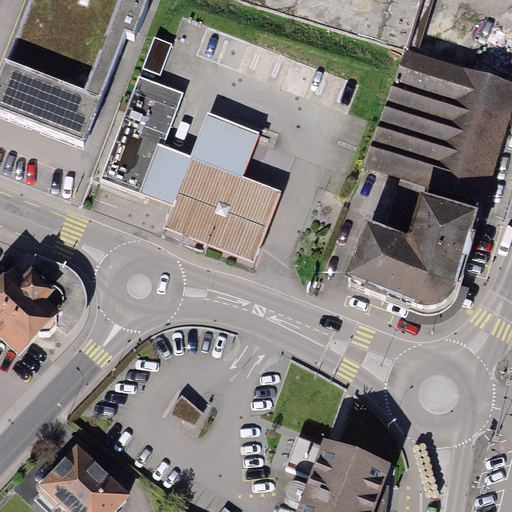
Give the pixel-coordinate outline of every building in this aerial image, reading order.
[(27,0),(0,73),(0,108),(83,140),(125,29),(133,33),(145,0),(27,0)] [(142,69),(160,75),(171,44),(153,37),(142,69)] [(511,82),(405,47),(365,166),(482,205),(511,116),(511,82)] [(182,94),(139,78),(100,183),(143,199),(144,196),(163,146),(182,94)] [(171,207),(163,227),(253,262),(281,192),(242,176),(259,133),(207,113),(190,156),(178,152),(163,146),(144,196),(159,202),(171,207)] [(367,222),(347,273),(419,303),(428,304),(436,304),(444,300),(451,292),(474,211),(421,194),(408,235),(367,222)] [(0,280),(0,337),(18,355),(60,311),(47,299),(55,290),(31,268),(23,276),(13,267),(0,280)] [(171,412),(195,424),(201,414),(181,396),(175,402),(171,412)] [(296,511),(295,511),(373,511),(391,464),(323,439),(322,444),(297,437),(285,470),(308,479),(306,485),(304,484),(301,483),(296,482),(292,482),(289,483),(286,486),(285,490),(284,493),(285,496),(288,499),(289,500),(291,501),(293,502),(296,502),(299,503),(296,511)] [(76,445),(39,484),(68,511),(113,511),(129,495),(76,445)]
